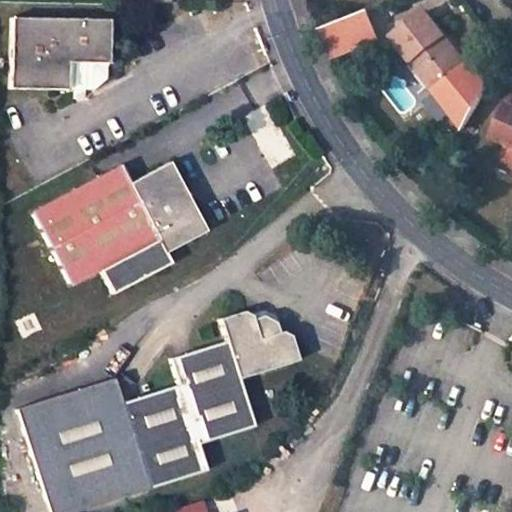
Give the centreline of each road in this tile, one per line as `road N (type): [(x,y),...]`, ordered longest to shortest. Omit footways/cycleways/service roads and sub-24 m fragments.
road 1 (unclassified): [(277,0),(302,74),(332,128),(421,233),(511,293)]
road 2 (unknown): [(259,0),(200,64),(4,173)]
road 3 (unknown): [(156,373),(377,181)]
road 4 (unknown): [(502,288),(424,511)]
